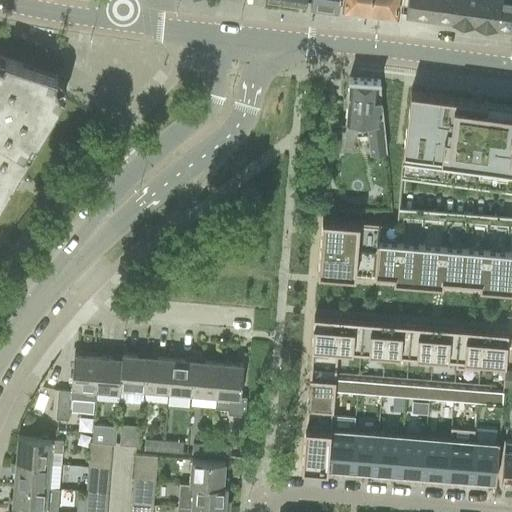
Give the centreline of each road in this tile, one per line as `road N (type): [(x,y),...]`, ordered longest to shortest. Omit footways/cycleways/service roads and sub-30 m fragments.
road 1 (tertiary): [(227,36),(221,93),(194,153),(73,263)]
road 2 (tertiary): [(511,72),(227,36)]
road 3 (residential): [(260,511),(261,492),(499,511)]
road 4 (tertiary): [(0,359),(73,263)]
